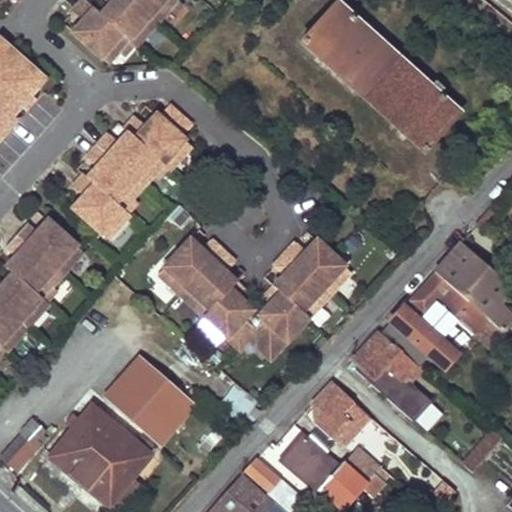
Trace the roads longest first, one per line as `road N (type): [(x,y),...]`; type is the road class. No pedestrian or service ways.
road 1 (residential): [(186,511),(511,160)]
road 2 (residential): [(92,86),(163,81),(263,167),(282,214),(278,235),(250,261),(214,224)]
road 3 (residential): [(0,188),(92,86)]
road 4 (residential): [(92,86),(18,21),(36,0)]
